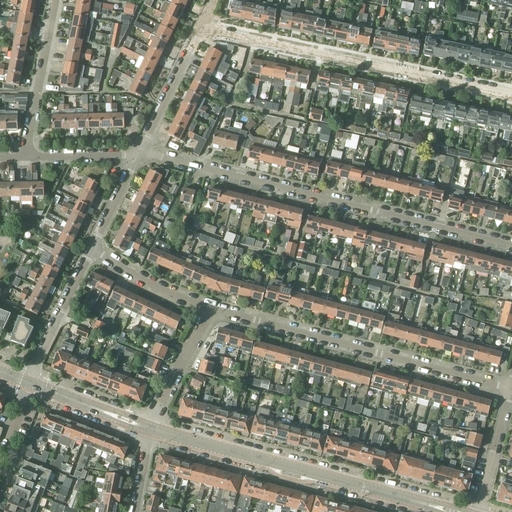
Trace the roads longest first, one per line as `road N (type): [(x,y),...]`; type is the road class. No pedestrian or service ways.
road 1 (residential): [(511,246),(137,155)]
road 2 (residential): [(511,95),(198,28)]
road 3 (tertiary): [(459,511),(151,428)]
road 4 (residential): [(508,388),(211,308)]
road 5 (residential): [(24,157),(56,0)]
road 6 (residential): [(28,384),(93,250)]
road 7 (residential): [(137,155),(198,28)]
road 8 (residential): [(151,428),(211,308)]
road 9 (residential): [(211,308),(152,286),(93,250)]
road 10 (tertiary): [(151,428),(28,384)]
road 11 (residential): [(479,511),(508,388)]
